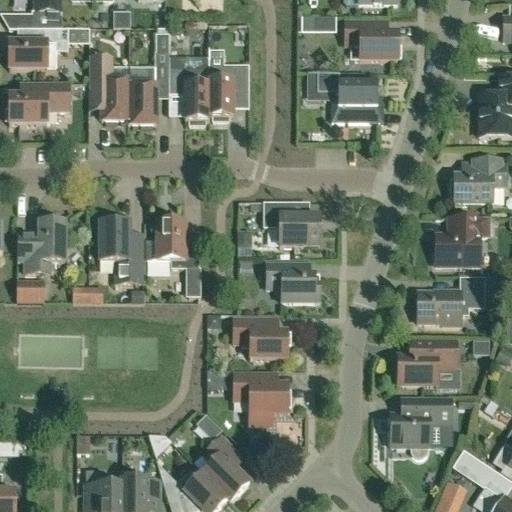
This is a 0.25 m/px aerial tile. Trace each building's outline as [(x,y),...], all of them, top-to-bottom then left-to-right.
[(34,0),(34,16),(30,16),(30,20),(30,33),(34,33),(60,33),(60,0),(34,0)] [(343,0),(343,7),(346,10),(388,10),(396,10),(396,0),(343,0)] [(130,17),(112,17),(112,33),(128,33),(130,33),(130,17)] [(30,33),(30,20),(0,19),(0,21),(8,35),(17,35),(17,47),(34,47),(34,33),(30,33)] [(511,21),(509,22),(502,22),(502,39),(502,46),(511,45),(511,21)] [(334,38),(334,22),(297,22),(297,38),(334,38)] [(396,38),(387,38),(387,26),(360,26),(343,26),(343,50),(359,50),(359,65),(391,65),(396,65),(396,60),(396,38)] [(155,40),(155,58),(168,58),(168,29),(164,29),(164,33),(157,33),(157,40),(155,40)] [(67,49),(67,33),(60,33),(34,33),(34,47),(17,47),(8,47),(8,75),(23,75),(46,75),(55,75),(55,61),(55,56),(67,56),(67,49)] [(88,33),(67,33),(67,49),(88,49),(88,33)] [(223,56),(208,56),(208,62),(208,71),(224,71),(223,56)] [(168,86),(168,75),(168,62),(168,58),(155,58),(154,58),(154,72),(154,86),(168,86)] [(88,119),(100,119),(100,86),(128,86),(128,72),(112,72),(112,62),(88,62),(88,89),(88,119)] [(204,126),(208,126),(208,122),(208,75),(184,75),(184,62),(168,62),(168,75),(168,100),(184,100),(184,123),(184,126),(188,126),(188,130),(204,130),(204,126)] [(208,62),(184,62),(184,75),(208,75),(208,71),(208,62)] [(208,75),(208,122),(212,122),(212,126),(228,126),(228,122),(232,122),(232,115),(232,96),(244,96),(244,71),(231,71),(224,71),(208,71),(208,75)] [(128,72),(128,86),(154,86),(154,72),(128,72)] [(317,98),(317,78),(305,78),(305,106),(331,106),(331,98),(317,98)] [(379,113),(379,101),(376,101),(376,88),(338,88),(338,78),(317,78),(317,98),(331,98),(331,106),(331,127),(341,127),(379,127),(379,113)] [(511,81),(498,82),(498,100),(478,100),(478,110),(478,142),(511,141),(511,81)] [(128,126),(128,86),(100,86),(100,119),(100,126),(128,126)] [(154,90),(154,86),(128,86),(128,126),(128,130),(155,130),(155,105),(155,90),(154,90)] [(168,123),(184,123),(184,100),(168,100),(168,86),(154,86),(154,90),(155,90),(155,105),(168,105),(168,123)] [(68,116),(68,89),(23,89),(18,89),(18,101),(8,101),(8,129),(19,129),(46,129),(46,116),(68,116)] [(232,96),(232,115),(244,115),(244,96),(232,96)] [(453,181),(453,185),(449,185),(449,204),(453,204),(453,209),(491,209),(491,191),(504,191),(504,167),(501,168),(501,165),(477,165),(477,181),(460,181),(453,181)] [(477,181),(477,165),(460,165),(460,181),(477,181)] [(262,208),(249,207),(249,217),(262,217),(262,208)] [(290,222),(290,208),(262,208),(262,217),(262,233),(278,233),(278,252),(301,252),(318,252),(318,233),(318,222),(308,222),(290,222)] [(308,208),(290,208),(290,222),(308,222),(308,208)] [(479,241),(488,241),(488,222),(453,222),(450,222),(450,234),(447,238),(450,241),(450,245),(443,245),(443,242),(435,242),(435,256),(433,256),(431,259),(431,264),(433,267),(435,267),(435,270),(459,270),(479,270),(479,241)] [(185,274),(198,274),(198,256),(184,256),(184,238),(184,228),(171,228),(170,224),(167,223),(164,223),(162,224),(161,228),(156,228),(156,246),(145,246),(145,266),(156,266),(170,266),(170,274),(185,274)] [(129,228),(117,228),(114,224),(104,224),(101,228),(99,228),(99,239),(99,266),(115,266),(115,288),(146,288),(145,266),(145,246),(145,239),(129,239),(129,228)] [(49,278),(49,273),(49,266),(64,266),(64,239),(64,228),(38,227),(38,238),(15,238),(15,259),(15,262),(24,262),(24,278),(49,278)] [(184,256),(198,256),(198,237),(184,238),(184,256)] [(251,237),(237,237),(238,264),(251,264),(251,237)] [(251,264),(238,264),(238,278),(251,278),(251,264)] [(318,281),(309,281),(309,269),(302,268),(265,268),(265,294),(281,294),(280,308),(318,308),(318,281)] [(185,303),(198,302),(198,274),(185,274),(185,303)] [(484,310),(496,310),(496,282),(459,282),(459,296),(441,296),(441,298),(417,298),(417,328),(423,328),(441,328),(441,330),(460,330),(460,320),(468,320),(468,313),(484,313),(484,310)] [(42,287),(15,287),(15,308),(42,308),(42,287)] [(71,292),(71,308),(103,308),(103,292),(88,292),(71,292)] [(511,314),(498,343),(511,350),(511,314)] [(220,320),(207,320),(207,335),(219,334),(220,320)] [(286,338),(278,338),(278,324),(238,324),(232,324),(232,349),(248,349),(248,364),(286,365),(286,338)] [(455,375),(455,346),(423,346),(408,346),(408,361),(397,361),(397,390),(421,390),(436,390),(436,375),(455,375)] [(488,346),(472,346),(471,361),(488,361),(488,346)] [(494,364),(507,371),(511,360),(511,357),(501,352),(494,364)] [(436,375),(436,390),(436,397),(455,397),(455,375),(436,375)] [(233,376),(207,376),(207,398),(233,397),(233,380),(233,376)] [(277,392),(277,380),(249,380),(233,380),(233,397),(233,407),(249,407),(249,419),(249,431),(271,431),(271,419),(286,419),(286,392),(277,392)] [(390,452),(410,452),(410,455),(410,457),(412,459),(414,461),(416,462),(418,463),(421,462),(423,461),(425,459),(426,457),(426,455),(426,452),(428,452),(428,430),(450,430),(450,404),(421,404),(400,404),(400,420),(390,420),(390,452)] [(223,436),(207,420),(196,431),(212,447),(223,436)] [(426,452),(426,455),(450,455),(450,430),(428,430),(428,452),(426,452)] [(511,432),(501,449),(506,452),(493,472),(502,477),(499,482),(511,490),(511,432)] [(89,440),(75,440),(75,460),(90,460),(89,440)] [(148,440),(155,465),(172,449),(165,441),(148,440)] [(228,505),(231,508),(249,490),(236,477),(230,470),(239,461),(236,457),(221,443),(203,462),(211,470),(202,479),(228,505)] [(26,448),(0,448),(0,463),(26,464),(26,448)] [(502,504),(504,505),(511,491),(511,490),(499,482),(463,459),(451,476),(481,496),(483,493),(502,505),(502,504)] [(230,470),(236,477),(246,467),(239,461),(230,470)] [(221,511),(228,505),(202,479),(184,498),(180,499),(177,488),(157,469),(162,487),(165,498),(167,505),(179,502),(182,511),(221,511)] [(122,511),(122,487),(111,487),(111,483),(108,481),(103,481),(103,476),(85,476),(85,500),(85,511),(122,511)] [(0,479),(0,511),(15,511),(16,509),(16,497),(2,497),(2,480),(0,479)] [(122,487),(122,511),(159,511),(159,487),(122,487)] [(458,511),(466,496),(446,487),(435,511),(458,511)] [(511,511),(511,510),(504,505),(502,504),(502,505),(483,493),(481,496),(475,505),(485,511),(511,511)] [(182,511),(179,502),(167,505),(169,511),(182,511)]
